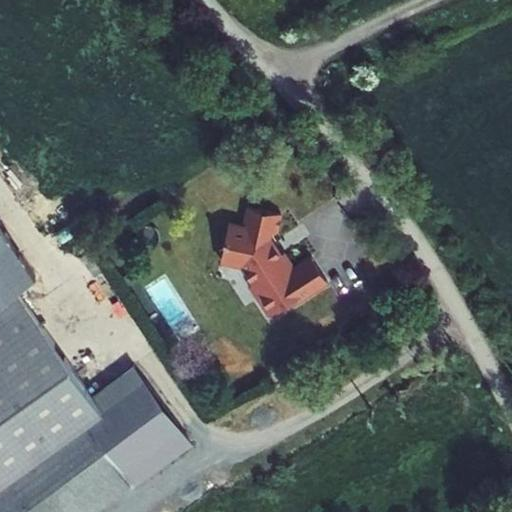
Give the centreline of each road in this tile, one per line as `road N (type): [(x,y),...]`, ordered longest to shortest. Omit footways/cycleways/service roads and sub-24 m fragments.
road 1 (residential): [(202,0),(399,217),(463,317),(511,416)]
road 2 (track): [(154,511),(463,317)]
